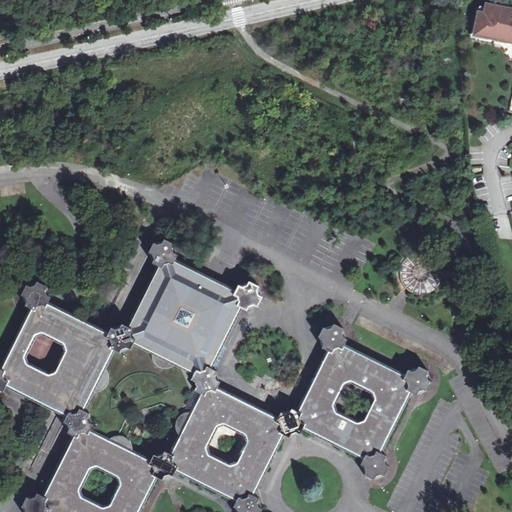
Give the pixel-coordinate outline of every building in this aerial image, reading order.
[(499,10),(484,7),(474,10),(468,42),(499,48),(511,66),(511,96),(509,113),(511,113),(511,13),(499,11),(499,10)] [(26,511),(49,511),(260,511),(262,509),(258,507),(256,503),(258,499),(254,496),(284,436),(288,439),(290,434),(296,432),(300,434),(302,430),(363,460),(361,465),(365,467),(367,472),(365,476),(373,480),(375,477),(381,474),(384,476),(389,467),(385,465),(383,461),(385,457),(381,454),(411,393),(416,396),(418,392),(423,390),(426,392),(431,382),(427,381),(425,376),(427,372),(418,368),(416,371),(411,372),(408,371),(406,375),(344,345),(346,341),(343,339),(341,334),(343,330),(334,325),(332,329),(327,330),(323,329),(319,338),(322,340),(324,345),(322,348),(326,351),(296,412),(291,410),(290,413),(284,415),(280,414),(278,418),(217,387),(219,383),(215,381),(214,376),(216,372),(210,368),(241,307),(247,310),(249,306),(254,304),(258,306),(263,296),(259,295),(257,290),(259,286),(250,281),(248,286),(243,287),(239,285),(236,292),(175,262),(177,256),(175,254),(174,249),(175,244),(164,239),(163,243),(159,245),(155,242),(148,254),(152,255),(154,260),(153,264),(160,267),(129,327),(123,324),(121,328),(117,330),(112,327),(108,334),(48,304),(51,298),(47,296),(45,291),(47,287),(38,282),(36,286),(31,287),(27,285),(22,295),(26,297),(27,303),(26,304),(25,306),(32,309),(2,370),(0,368),(0,390),(3,392),(7,385),(68,415),(65,423),(68,425),(70,430),(68,433),(75,436),(45,497),(38,494),(36,499),(31,500),(27,498),(22,507),(26,509),(26,511)] [(405,290),(417,296),(431,294),(440,284),(441,267),(430,254),(414,253),(402,262),(398,277),(405,290)] [(147,279),(153,268),(147,264),(141,275),(147,279)] [(235,287),(238,281),(227,275),(224,282),(235,287)]
